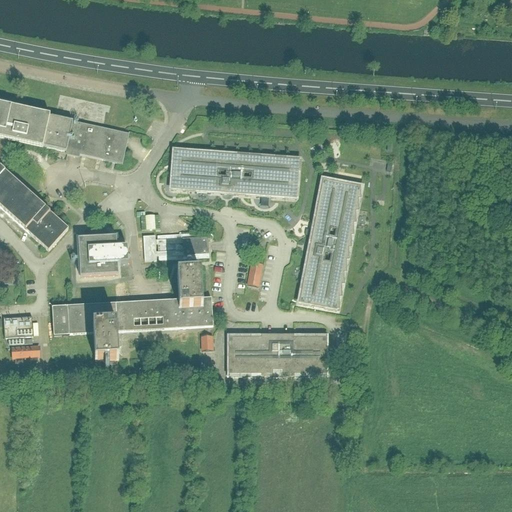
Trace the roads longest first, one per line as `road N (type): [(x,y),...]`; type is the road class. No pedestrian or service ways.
road 1 (unclassified): [(511,126),(243,105),(0,64)]
road 2 (secondary): [(0,44),(191,76),(511,101)]
road 3 (track): [(36,402),(350,403),(357,395)]
